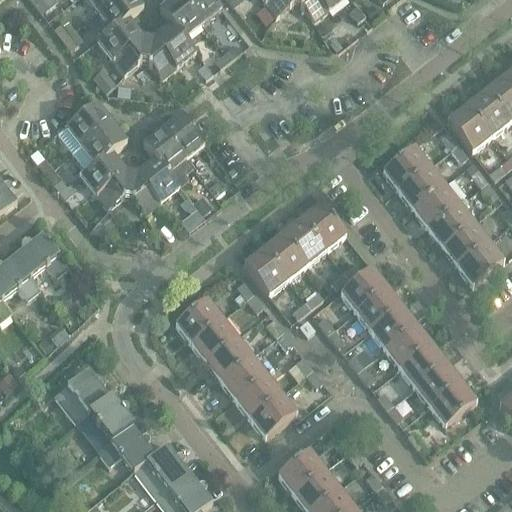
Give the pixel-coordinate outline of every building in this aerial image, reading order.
[(40,4),(36,0),(25,0),(33,9),(40,4)] [(83,0),(98,18),(120,0),(83,0)] [(128,26),(142,14),(130,0),(120,0),(98,18),(111,35),(112,36),(127,25),(128,26)] [(220,14),(208,0),(179,0),(178,1),(201,30),(220,14)] [(233,13),(244,5),(239,0),(235,0),(227,6),(233,13)] [(255,0),(263,9),(274,0),(255,0)] [(328,17),(314,0),(274,0),(263,9),(274,24),(289,13),(301,14),(313,29),(328,17)] [(347,1),(346,0),(314,0),(328,17),(347,1)] [(391,0),(376,0),(386,13),(396,6),(391,0)] [(201,30),(178,1),(158,17),(169,31),(170,30),(182,45),(183,44),(201,30)] [(48,14),(40,4),(33,9),(41,20),(48,14)] [(371,9),(363,16),(370,24),(378,18),(371,9)] [(364,22),(355,12),(349,18),(357,28),(364,22)] [(141,43),(128,26),(127,25),(112,36),(111,35),(97,47),(112,66),(141,43)] [(70,41),(72,38),(65,29),(62,32),(61,30),(53,36),(62,47),(70,41)] [(196,59),(183,44),(182,45),(170,30),(169,31),(152,44),(165,61),(176,74),(196,59)] [(86,56),(80,48),(77,51),(70,41),(62,47),(75,64),(86,56)] [(176,74),(165,61),(152,44),(141,43),(112,66),(123,81),(137,70),(150,72),(161,86),(176,74)] [(336,44),(330,49),(336,57),(342,52),(336,44)] [(229,67),(240,58),(235,51),(224,60),(229,67)] [(227,69),(229,67),(224,60),(214,67),(219,74),(227,69)] [(212,80),(203,70),(196,76),(205,86),(212,80)] [(103,76),(93,84),(105,99),(115,91),(103,76)] [(508,129),(511,125),(511,93),(504,83),(485,97),(508,129)] [(118,92),(116,102),(129,103),(130,93),(118,92)] [(508,129),(485,97),(466,112),(489,144),(508,129)] [(72,159),(110,128),(95,110),(57,141),(72,159)] [(470,159),(489,144),(466,112),(446,127),(470,159)] [(204,151),(180,121),(161,136),(185,166),(204,151)] [(111,160),(126,149),(110,128),(72,159),(86,177),(95,170),(96,171),(111,160)] [(185,166),(161,136),(141,151),(153,166),(165,181),(166,181),(175,173),(179,178),(188,172),(184,167),(185,166)] [(458,151),(447,138),(440,144),(450,157),(458,151)] [(468,164),(458,151),(450,157),(460,170),(468,164)] [(429,175),(413,154),(381,178),(398,199),(429,175)] [(52,175),(44,165),(37,156),(35,158),(30,161),(45,181),(52,175)] [(95,202),(125,178),(111,160),(96,171),(95,170),(86,177),(79,182),(95,202)] [(493,188),(511,173),(511,169),(508,164),(487,180),(493,188)] [(177,195),(166,181),(165,181),(153,166),(137,179),(160,209),(177,195)] [(60,186),(52,175),(45,181),(53,191),(59,199),(67,192),(61,185),(60,186)] [(444,193),(429,175),(398,199),(412,217),(444,193)] [(488,189),(477,176),(470,182),(480,195),(488,189)] [(160,209),(137,179),(125,178),(95,202),(106,216),(121,204),(133,206),(145,221),(160,209)] [(212,202),(223,194),(218,186),(207,195),(212,202)] [(0,221),(16,209),(9,200),(11,196),(9,192),(6,190),(2,191),(0,188),(0,221)] [(497,201),(488,189),(480,195),(490,207),(497,201)] [(64,206),(75,197),(69,190),(67,192),(59,199),(64,206)] [(458,212),(444,193),(412,217),(427,237),(458,212)] [(202,201),(191,210),(199,220),(201,222),(211,213),(202,201)] [(199,220),(191,210),(187,205),(171,218),(183,233),(199,220)] [(325,257),(344,242),(320,211),(300,226),(325,257)] [(473,231),(458,212),(427,237),(442,256),(473,231)] [(511,230),(511,220),(507,214),(499,219),(509,232),(511,230)] [(112,244),(115,230),(103,220),(88,238),(112,244)] [(306,272),(325,257),(300,226),(282,241),(306,272)] [(487,249),(473,231),(442,256),(457,275),(487,249)] [(68,276),(40,241),(29,250),(27,248),(26,248),(23,249),(21,250),(20,252),(20,254),(22,256),(12,264),(30,286),(44,274),(54,287),(68,276)] [(287,287),(306,272),(282,241),(263,256),(287,287)] [(471,293),(503,269),(487,249),(457,275),(471,293)] [(267,302),(287,287),(263,256),(243,271),(267,302)] [(40,298),(30,286),(12,264),(1,273),(0,272),(0,304),(2,307),(16,296),(26,309),(40,298)] [(348,285),(360,276),(355,269),(343,278),(348,285)] [(355,321),(386,296),(370,276),(339,300),(355,321)] [(335,296),(348,285),(343,278),(329,289),(335,296)] [(253,301),(243,288),(236,294),(246,307),(253,301)] [(369,339),(400,314),(386,296),(355,321),(369,339)] [(309,316),(323,306),(317,299),(303,309),(309,316)] [(263,314),(253,301),(246,307),(256,320),(263,314)] [(0,329),(12,320),(2,307),(0,304),(0,329)] [(221,327),(206,307),(205,306),(174,331),(189,351),(221,327)] [(93,319),(84,309),(76,317),(85,326),(93,319)] [(297,326),(309,316),(303,309),(291,319),(297,326)] [(384,358),(415,333),(400,314),(369,339),(384,358)] [(335,337),(324,324),(317,329),(327,343),(335,337)] [(264,352),(282,338),(272,326),(265,332),(266,333),(261,336),(265,342),(260,347),(264,352)] [(236,346),(221,327),(189,351),(204,370),(236,346)] [(314,338),(306,327),(298,334),(306,344),(314,338)] [(398,376),(429,351),(415,333),(384,358),(398,376)] [(344,349),(335,337),(327,343),(337,355),(344,349)] [(293,352),(282,338),(264,352),(265,355),(276,346),(285,358),(293,352)] [(35,350),(45,363),(54,355),(44,342),(35,350)] [(251,365),(236,346),(204,370),(220,390),(251,365)] [(413,395),(444,370),(429,351),(398,376),(413,395)] [(364,374),(353,361),(346,367),(357,380),(364,374)] [(312,377),(302,364),(295,370),(305,382),(312,377)] [(266,384),(251,365),(220,390),(235,408),(266,384)] [(17,383),(25,376),(19,370),(11,377),(17,383)] [(428,414),(460,390),(444,370),(413,395),(428,414)] [(374,387),(364,374),(357,380),(366,392),(374,387)] [(110,405),(103,396),(105,394),(106,391),(105,389),(103,386),(100,385),(96,387),(88,376),(54,403),(64,417),(77,407),(89,421),(110,405)] [(322,390),(312,377),(305,382),(315,395),(322,390)] [(0,394),(5,397),(10,387),(4,383),(0,392),(0,394)] [(280,401),(266,384),(235,408),(249,427),(280,401)] [(444,434),(475,410),(460,390),(428,414),(444,434)] [(393,412),(383,399),(376,405),(386,418),(393,412)] [(264,445),(295,421),(280,401),(249,427),(264,445)] [(511,429),(511,401),(498,412),(511,429)] [(132,433),(131,432),(125,424),(127,423),(128,420),(127,418),(125,415),(122,414),(118,416),(110,405),(89,421),(76,432),(98,460),(132,433)] [(19,415),(25,422),(36,413),(29,406),(19,415)] [(404,425),(393,412),(386,418),(396,431),(404,425)] [(155,461),(149,453),(150,450),(150,447),(147,444),(144,443),(141,444),(132,433),(98,460),(109,473),(122,463),(133,477),(120,487),(121,488),(155,461)] [(430,458),(414,437),(406,443),(422,464),(430,458)] [(352,455),(342,442),(335,447),(345,461),(352,455)] [(190,481),(182,471),(185,469),(185,467),(185,465),(183,463),(181,462),(178,462),(176,463),(167,451),(155,461),(121,488),(121,489),(134,479),(144,492),(157,482),(169,497),(190,481)] [(362,467),(352,455),(345,461),(355,473),(362,467)] [(322,476),(307,457),(275,482),(290,501),(322,476)] [(315,511),(337,495),(324,478),(322,476),(290,501),(298,511),(315,511)] [(382,492),(372,479),(364,485),(374,498),(382,492)] [(208,511),(212,509),(205,501),(207,498),(207,496),(207,494),(204,491),(203,490),(201,490),(198,491),(190,481),(169,497),(156,507),(159,511),(176,511),(179,510),(180,511),(208,511)] [(392,505),(382,492),(374,498),(385,511),(392,505)] [(350,511),(338,497),(337,495),(315,511),(350,511)]
